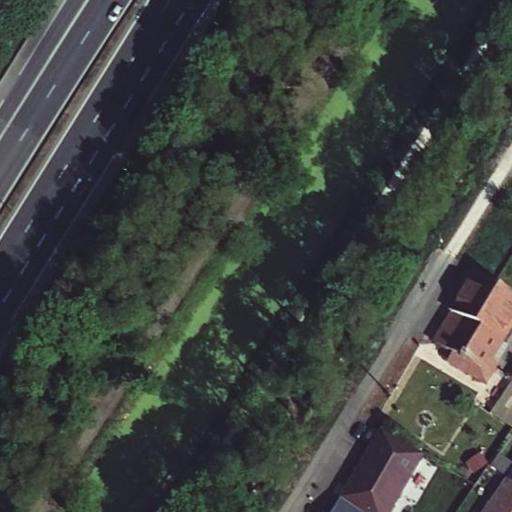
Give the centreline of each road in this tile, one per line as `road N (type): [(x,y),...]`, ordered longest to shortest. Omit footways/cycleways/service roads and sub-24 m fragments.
road 1 (trunk): [(0,286),(180,0)]
road 2 (residential): [(465,248),(294,511)]
road 3 (trunk): [(110,0),(0,172)]
road 4 (trunk): [(77,0),(0,123)]
